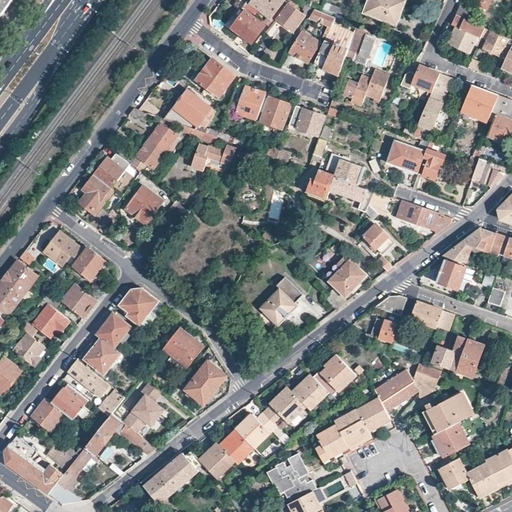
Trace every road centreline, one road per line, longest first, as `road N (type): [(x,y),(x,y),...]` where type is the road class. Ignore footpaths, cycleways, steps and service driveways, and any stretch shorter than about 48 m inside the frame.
road 1 (residential): [(47,204),(187,21)]
road 2 (residential): [(0,443),(135,269)]
road 3 (residential): [(249,388),(92,511)]
road 4 (residential): [(395,278),(249,388)]
road 5 (residential): [(249,388),(207,326),(135,269)]
road 6 (residential): [(315,88),(245,63),(187,21)]
road 7 (residential): [(511,91),(433,57),(453,0)]
road 8 (residential): [(511,322),(395,278)]
